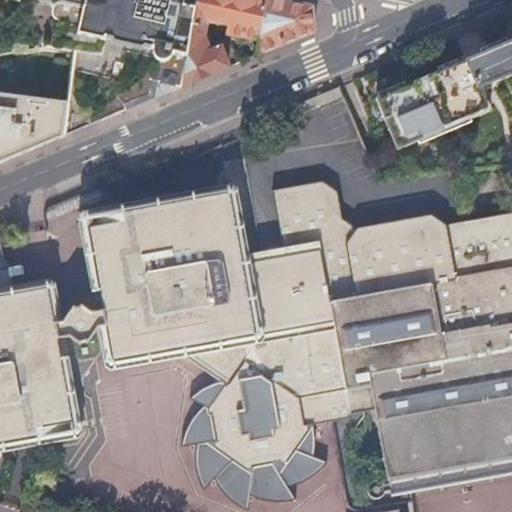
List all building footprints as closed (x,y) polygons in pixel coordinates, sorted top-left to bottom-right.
[(0,0),(0,56),(7,55),(46,51),(46,49),(74,53),(67,105),(63,137),(109,118),(143,104),(154,100),(157,83),(159,83),(159,86),(173,89),(174,87),(180,89),(183,72),(194,0),(0,0)] [(194,0),(183,72),(180,89),(216,74),(227,69),(219,49),(209,52),(206,44),(209,43),(208,37),(203,36),(204,24),(215,26),(214,30),(224,32),(224,34),(226,35),(228,40),(241,42),(243,39),(257,42),(264,0),(194,0)] [(284,2),(274,0),(264,0),(257,42),(254,58),(289,43),(311,34),(309,8),(284,2)] [(511,40),(373,100),(396,154),(488,114),(479,91),(511,76),(511,40)] [(0,163),(36,149),(63,137),(67,105),(0,96),(0,163)] [(347,420),(351,415),(350,405),(372,401),(374,411),(385,477),(387,477),(390,493),(511,470),(511,213),(460,223),(446,225),(431,216),(352,230),(339,221),(336,194),(320,183),(271,192),(282,258),(241,265),(229,195),(85,222),(101,313),(90,315),(79,308),(72,310),(62,324),(54,325),(47,290),(9,297),(3,265),(0,265),(0,459),(3,459),(0,443),(17,441),(36,438),(37,439),(73,433),(57,342),(68,340),(71,358),(79,363),(96,361),(101,353),(96,331),(104,329),(112,364),(177,352),(223,384),(214,385),(204,389),(196,394),(189,400),(202,408),(193,417),(187,427),(183,438),(180,448),(195,446),(194,458),(195,470),(198,483),(202,492),(213,481),(219,490),(226,499),(237,508),(246,511),(247,511),(249,497),(260,502),(270,504),(284,504),(295,502),(287,489),(297,486),(308,480),(319,472),(326,465),(313,459),(314,442),(312,427),(335,423),(347,420)] [(350,405),(351,415),(374,411),(372,401),(350,405)] [(366,490),(366,493),(367,495),(369,498),(369,499),(370,499),(374,501),(377,501),(381,499),(383,497),(385,493),(385,488),(383,485),(381,483),(378,482),(373,482),(369,484),(367,486),(366,490)]
